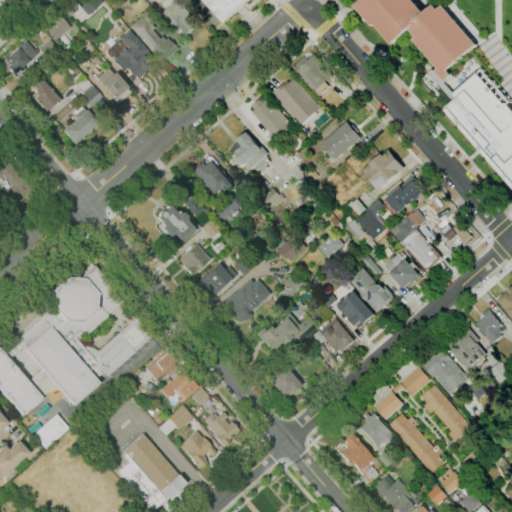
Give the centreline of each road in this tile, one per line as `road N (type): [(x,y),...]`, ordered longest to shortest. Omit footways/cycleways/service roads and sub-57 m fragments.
road 1 (residential): [(284,440),(80,204)]
road 2 (residential): [(511,239),(308,13)]
road 3 (residential): [(511,241),(284,440)]
road 4 (residential): [(308,13),(80,204)]
road 5 (residential): [(80,204),(0,112)]
